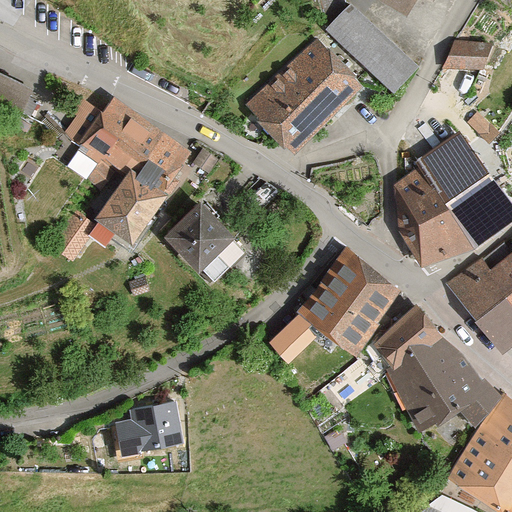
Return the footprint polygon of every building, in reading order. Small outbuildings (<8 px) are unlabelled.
[(320,0),(325,26),(344,3),(343,0),(320,0)] [(383,0),(403,12),(409,0),(435,0),(439,2),(439,0),(383,0)] [(387,87),(411,60),(344,3),(325,26),(387,87)] [(245,105),(296,154),(366,84),(315,34),(245,105)] [(457,42),(449,68),(489,70),(491,41),(457,42)] [(33,88),(0,73),(0,102),(23,113),(33,88)] [(185,147),(111,92),(98,108),(86,99),(66,127),(79,138),(72,148),(117,182),(134,165),(156,187),(185,147)] [(423,263),(468,239),(511,212),(511,196),(460,129),(388,179),(395,206),(423,263)] [(93,206),(135,247),(176,207),(156,187),(134,165),(117,182),(93,206)] [(176,207),(159,236),(197,271),(235,229),(196,195),(176,207)] [(93,230),(76,217),(53,247),(70,261),(93,230)] [(511,246),(485,271),(511,310),(511,246)] [(324,328),(359,346),(396,286),(338,250),(300,305),(324,328)] [(497,353),(511,340),(511,310),(485,271),(479,261),(449,283),(497,353)] [(384,375),(439,333),(414,300),(359,346),(384,375)] [(324,328),(300,305),(266,342),(290,364),(324,328)] [(474,436),(495,400),(439,333),(384,375),(421,432),(456,414),(474,436)] [(447,481),(501,511),(511,511),(511,410),(495,400),(474,436),(447,481)] [(179,403),(108,417),(116,458),(187,444),(179,403)]
